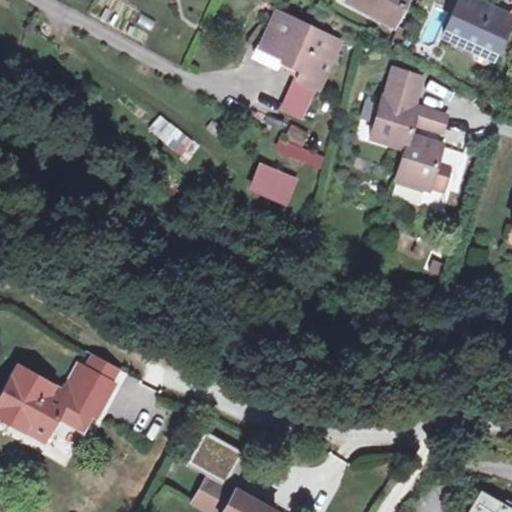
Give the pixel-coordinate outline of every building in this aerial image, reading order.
[(344,0),(343,2),(391,26),(405,0),(344,0)] [(508,19),(467,0),(457,0),(441,36),(489,59),(508,19)] [(276,19),(262,52),(301,70),(296,82),(318,92),(339,49),(276,19)] [(301,70),(262,52),(257,64),(296,82),(301,70)] [(407,91),(416,94),(420,77),(392,70),(383,98),(379,96),(368,137),(403,149),(393,180),(427,190),(427,188),(442,192),(448,171),(454,173),(455,159),(453,153),(407,137),(411,124),(439,132),(445,117),(412,106),(403,104),(407,91)] [(412,106),(416,94),(407,91),(403,104),(412,106)] [(302,147),(309,132),(287,123),(275,153),(319,172),(325,157),(302,147)] [(247,191),(287,206),(298,177),(258,162),(247,191)] [(418,259),(425,242),(400,233),(393,250),(418,259)] [(99,359),(91,372),(114,385),(122,372),(99,359)] [(23,365),(20,370),(36,380),(39,375),(23,365)] [(96,417),(114,385),(91,372),(83,367),(68,392),(39,375),(36,380),(20,370),(0,405),(0,415),(46,442),(60,418),(86,433),(96,417)] [(245,454),(205,433),(187,467),(209,478),(195,505),(207,511),(277,511),(236,491),(236,492),(228,488),(245,454)] [(469,511),(508,511),(480,495),(469,511)]
